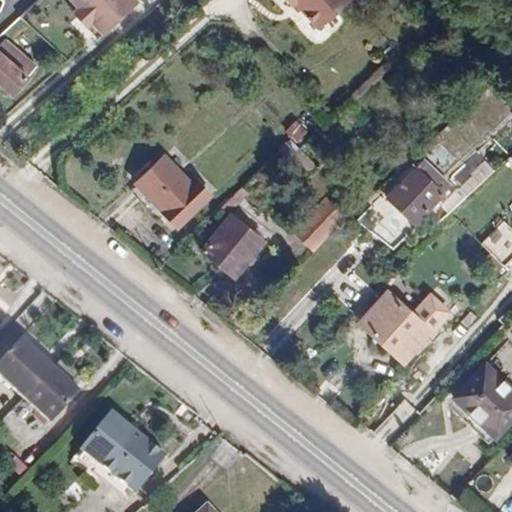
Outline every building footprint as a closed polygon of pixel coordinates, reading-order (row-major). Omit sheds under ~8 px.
[(63,0),(73,10),(67,16),(80,29),(85,24),(93,33),(129,1),(128,0),(63,0)] [(313,28),(342,0),(281,0),(287,7),(290,4),(313,28)] [(97,37),(132,5),(129,1),(93,33),(97,37)] [(0,43),(0,85),(9,93),(23,77),(21,75),(29,66),(0,43)] [(285,132),(300,142),(310,128),(295,118),(285,132)] [(477,151),(453,176),(471,194),(495,168),(477,151)] [(187,184),(162,157),(133,184),(165,219),(174,228),(207,197),(191,180),(187,184)] [(360,221),(387,248),(447,186),(420,159),(360,221)] [(165,219),(133,184),(128,188),(161,222),(165,219)] [(325,195),(321,199),(344,217),(346,215),(325,195)] [(290,231),(311,251),(344,217),(321,199),(290,231)] [(230,278),(260,241),(227,214),(197,250),(230,278)] [(487,254),(499,267),(511,254),(511,234),(500,222),(477,244),(487,254)] [(499,267),(487,254),(477,263),(489,276),(499,267)] [(398,361),(426,331),(385,293),(357,323),(398,361)] [(0,358),(0,380),(21,400),(51,367),(20,338),(0,358)] [(511,415),(511,390),(482,363),(450,397),(453,400),(492,437),(511,415)] [(51,367),(21,400),(47,425),(78,392),(51,367)] [(447,407),(486,444),(492,437),(453,400),(447,407)] [(131,494),(162,455),(107,412),(76,450),(131,494)]
